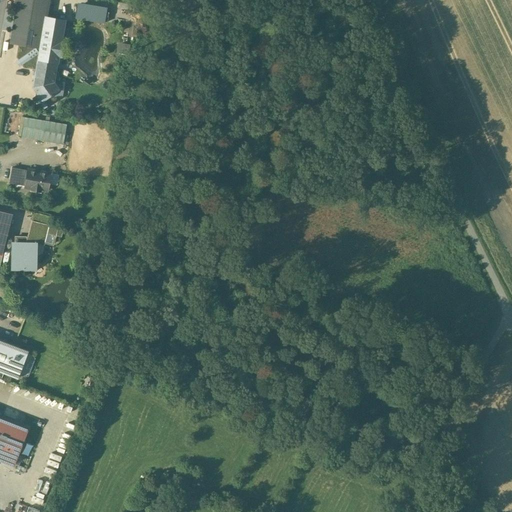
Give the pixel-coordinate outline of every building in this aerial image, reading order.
[(48,0),(17,0),(10,43),(18,44),(41,48),(41,47),(46,17),(48,0)] [(107,8),(78,2),(75,18),(104,24),(107,8)] [(39,59),(56,62),(57,62),(58,55),(61,56),(63,42),(60,41),(64,20),(46,17),(41,47),(41,48),(39,59)] [(41,48),(18,44),(16,57),(24,67),(36,69),(38,59),(39,59),(41,48),(41,47),(41,48)] [(39,59),(38,59),(36,69),(33,87),(40,95),(43,100),(46,98),(50,95),(51,95),(51,94),(57,90),(52,82),(56,62),(39,59)] [(64,84),(52,82),(57,90),(51,94),(51,95),(62,96),(64,84)] [(46,98),(43,100),(40,95),(34,99),(40,107),(44,108),(50,103),(46,98)] [(66,124),(24,117),(21,137),(63,144),(66,124)] [(28,170),(11,167),(9,183),(25,186),(28,170)] [(50,173),(28,170),(25,186),(25,187),(32,188),(32,189),(40,190),(40,189),(47,191),(50,173)] [(12,214),(0,211),(0,253),(0,254),(12,214)] [(50,217),(34,212),(31,222),(48,226),(50,217)] [(35,243),(13,243),(12,266),(35,267),(35,243)] [(14,344),(0,338),(0,371),(3,372),(14,344)] [(28,350),(14,344),(3,372),(17,378),(28,350)] [(10,426),(0,422),(0,458),(12,464),(26,428),(11,422),(11,423),(10,426)]
